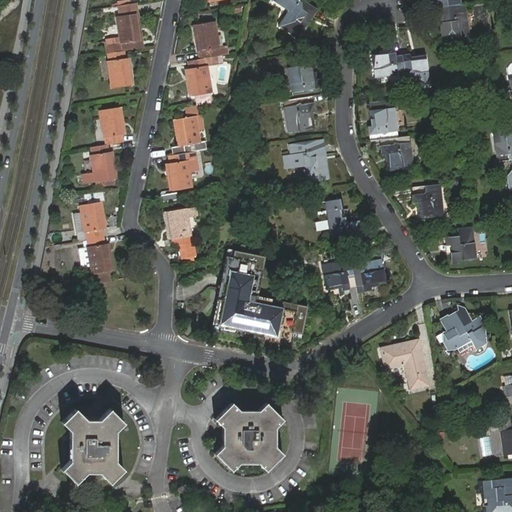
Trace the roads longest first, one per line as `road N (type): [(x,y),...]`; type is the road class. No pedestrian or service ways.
road 1 (residential): [(162,347),(167,265),(135,232),(131,212),(172,0)]
road 2 (residential): [(430,285),(344,134),(347,29),(361,8),(388,2)]
road 3 (secondary): [(9,318),(72,0)]
road 4 (residential): [(200,415),(202,458),(223,479),(250,486),(291,464),(300,432),(276,390),(243,383),(215,394)]
road 5 (residential): [(430,285),(296,366),(178,350)]
road 6 (residential): [(20,511),(23,426),(45,391),(97,373),(149,398)]
road 7 (secondary): [(40,0),(0,194)]
road 8 (residential): [(162,347),(9,318)]
